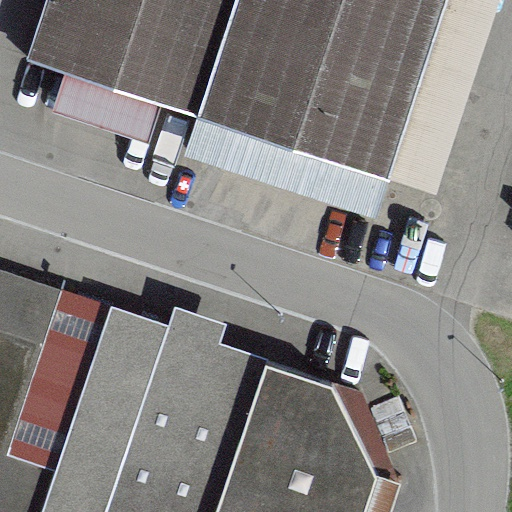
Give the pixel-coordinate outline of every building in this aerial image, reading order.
[(45,0),(29,48),(67,61),(164,93),(198,104),(232,0),(45,0)] [(232,0),(198,104),(389,167),(444,0),(232,0)] [(444,0),(389,167),(438,183),(498,0),(444,0)] [(164,93),(67,61),(54,100),(151,132),(164,93)] [(389,167),(198,104),(187,137),(379,200),(389,167)] [(361,511),(377,463),(335,371),(222,334),(228,315),(176,298),(170,317),(111,298),(56,466),(9,450),(63,285),(0,264),(0,511),(361,511)]
